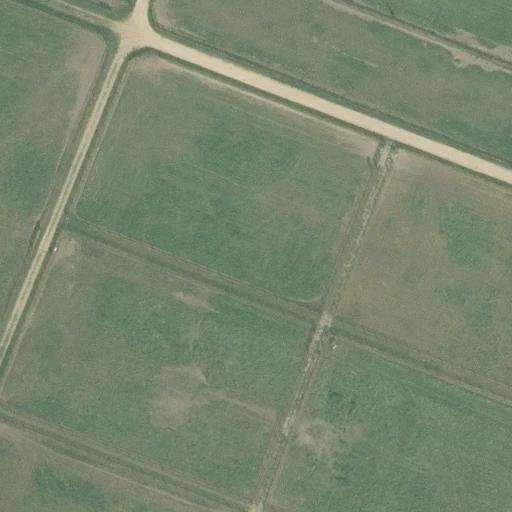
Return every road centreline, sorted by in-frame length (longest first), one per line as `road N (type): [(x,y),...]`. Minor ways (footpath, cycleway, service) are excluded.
road 1 (track): [(511,176),(49,0)]
road 2 (track): [(0,353),(145,0)]
